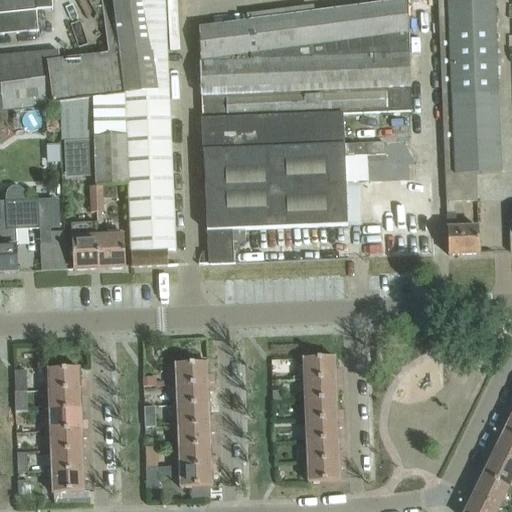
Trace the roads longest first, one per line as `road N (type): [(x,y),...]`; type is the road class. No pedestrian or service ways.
road 1 (residential): [(353,509),(441,500),(511,354)]
road 2 (residential): [(353,509),(346,315)]
road 3 (residential): [(227,511),(221,320)]
road 4 (residential): [(100,511),(91,324)]
road 5 (residential): [(346,315),(511,309)]
road 6 (residential): [(91,324),(221,320)]
road 7 (residential): [(221,320),(346,315)]
